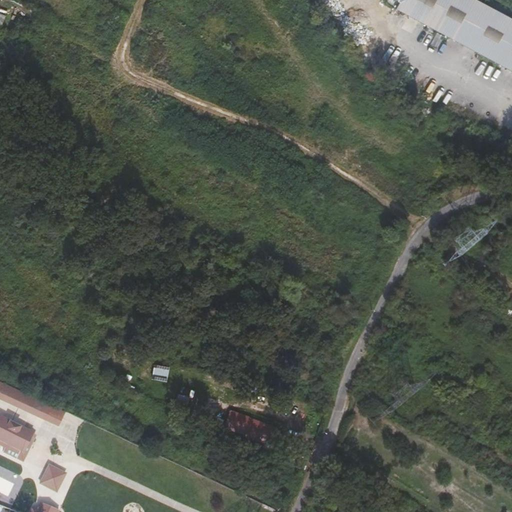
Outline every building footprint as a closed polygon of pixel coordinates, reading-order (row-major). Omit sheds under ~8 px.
[(511,20),(493,10),(474,0),(400,0),(396,10),(511,72),(511,20)] [(464,348),(455,342),(451,349),(460,354),(464,348)] [(423,357),(410,350),(406,357),(419,365),(423,357)] [(511,391),(511,382),(506,379),(501,387),(511,393),(511,391)] [(48,405),(0,383),(0,400),(42,419),(48,405)] [(206,408),(207,401),(222,403),(224,391),(200,386),(196,406),(206,408)] [(0,402),(0,408),(15,415),(17,409),(0,402)] [(65,413),(48,405),(42,419),(59,427),(65,413)] [(236,414),(230,428),(248,436),(254,421),(236,414)] [(34,433),(0,418),(0,449),(23,459),(34,433)] [(40,485),(57,493),(65,474),(48,467),(40,485)] [(108,511),(103,509),(104,507),(81,496),(73,511),(108,511)]
